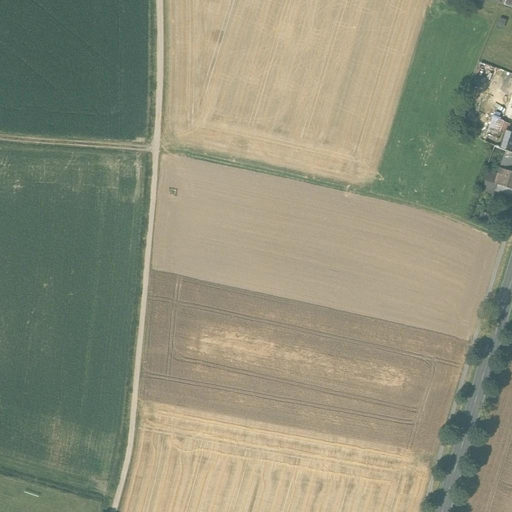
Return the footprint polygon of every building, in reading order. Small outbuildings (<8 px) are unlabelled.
[(503,122),(493,118),(484,142),(493,146),(494,146),(505,151),(506,147),(505,147),(507,142),(502,140),(497,138),(503,122)] [(511,133),(510,133),(509,136),(504,135),(502,140),(507,142),(505,147),(506,147),(511,149),(511,133)] [(505,151),(494,146),(486,167),(488,168),(484,181),(489,182),(494,184),(498,168),(499,168),(504,154),(507,155),(508,152),(505,151)] [(511,172),(499,168),(498,168),(494,184),(511,189),(511,187),(511,172)] [(494,184),(489,182),(487,189),(492,191),(493,190),(498,192),(499,189),(511,192),(511,189),(494,184)]
